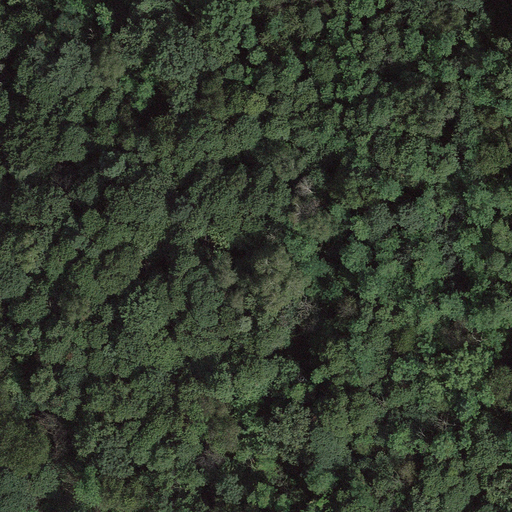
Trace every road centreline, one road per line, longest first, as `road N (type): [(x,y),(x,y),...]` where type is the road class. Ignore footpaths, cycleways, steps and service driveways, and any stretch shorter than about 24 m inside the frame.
road 1 (track): [(110,0),(62,104),(0,406)]
road 2 (track): [(511,311),(408,511)]
